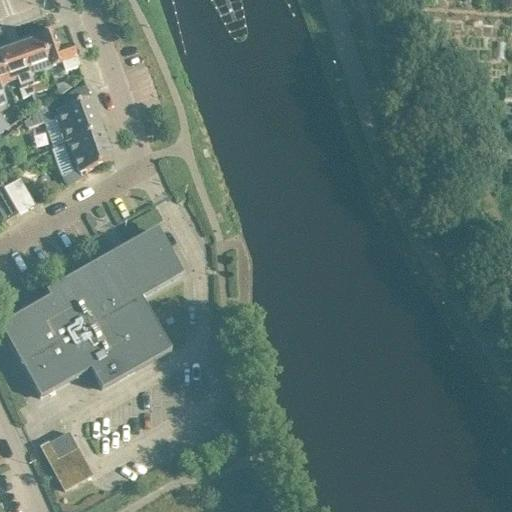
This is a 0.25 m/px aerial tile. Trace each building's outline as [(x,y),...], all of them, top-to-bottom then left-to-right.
[(63,33),(51,37),(48,36),(42,38),(41,41),(38,42),(49,72),(57,69),(60,77),(78,70),(68,42),(66,35),(63,33)] [(42,74),(49,72),(38,42),(37,42),(34,41),(29,43),(27,46),(18,49),(28,79),(31,88),(34,96),(48,92),(42,74)] [(0,53),(0,63),(8,87),(16,84),(22,101),(29,98),(34,96),(31,88),(28,79),(18,49),(9,52),(6,51),(0,53)] [(0,107),(6,106),(0,89),(8,87),(0,63),(0,107)] [(65,84),(54,88),(58,99),(72,89),(70,86),(65,84)] [(40,113),(23,125),(28,131),(44,125),(53,151),(63,147),(101,134),(85,88),(75,92),(48,111),(47,108),(45,109),(40,113)] [(34,96),(29,98),(34,112),(39,109),(38,106),(34,96)] [(0,129),(2,134),(10,129),(0,114),(0,129)] [(53,151),(51,151),(61,180),(67,190),(87,178),(86,174),(112,164),(101,134),(63,147),(53,151)] [(19,181),(4,190),(19,217),(34,208),(19,181)] [(0,215),(5,225),(19,217),(2,187),(0,188),(0,215)] [(157,235),(47,297),(46,297),(49,301),(0,328),(0,332),(39,402),(89,373),(101,393),(170,354),(140,300),(181,277),(157,235)] [(68,435),(48,446),(57,462),(77,451),(68,435)]
